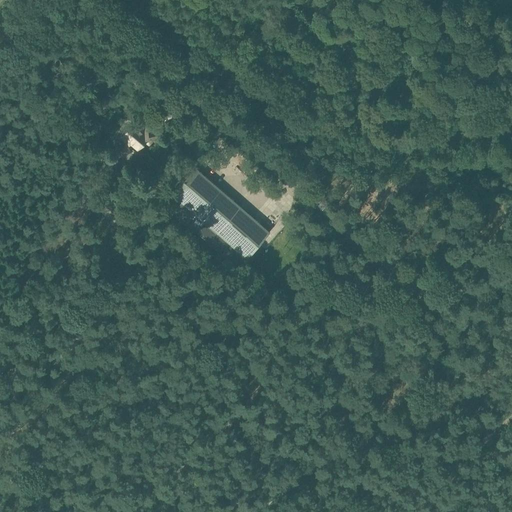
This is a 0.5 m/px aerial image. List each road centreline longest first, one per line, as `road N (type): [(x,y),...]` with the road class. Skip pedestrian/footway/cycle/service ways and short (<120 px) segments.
road 1 (unclassified): [(430,297),(85,0)]
road 2 (track): [(511,395),(448,444),(307,459),(247,511)]
road 3 (track): [(299,0),(394,109),(425,131),(511,136)]
